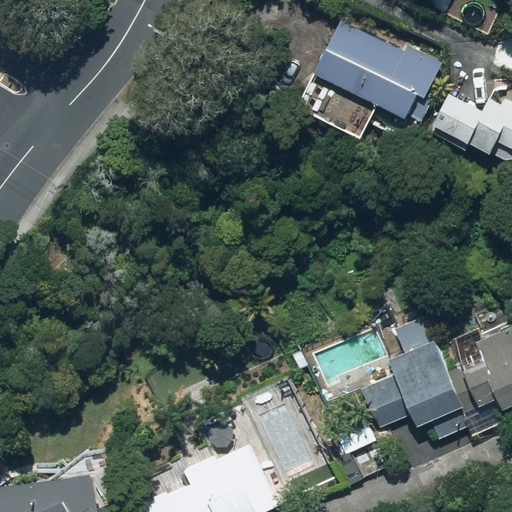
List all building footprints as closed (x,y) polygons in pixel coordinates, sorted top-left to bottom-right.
[(406,44),(344,15),(322,63),(333,68),(316,105),(371,132),(389,95),(417,108),(428,84),(435,87),(449,57),(409,38),(406,44)] [(511,150),(511,94),(498,87),(490,102),(457,86),(437,126),(471,143),(476,133),(511,151),(511,150)] [(511,321),(486,333),(495,353),(476,361),(491,394),(507,387),(511,398),(511,321)] [(474,399),(445,330),(398,349),(405,364),(365,380),(382,422),(422,406),(427,418),(474,399)] [(351,482),(363,476),(364,479),(397,462),(373,414),(340,430),(350,449),(337,455),(351,482)] [(270,507),(285,500),(254,434),(190,464),(194,471),(184,476),(188,484),(177,489),(174,484),(149,496),(156,511),(266,511),(271,510),(270,507)] [(103,462),(3,477),(8,511),(114,511),(105,491),(103,462)]
